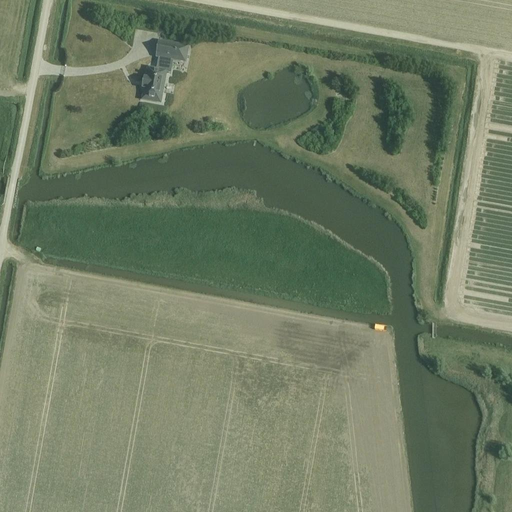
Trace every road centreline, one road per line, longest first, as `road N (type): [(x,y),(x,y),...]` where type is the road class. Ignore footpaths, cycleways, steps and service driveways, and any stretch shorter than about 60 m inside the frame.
road 1 (track): [(511,55),(200,0)]
road 2 (unclassified): [(0,256),(46,0)]
